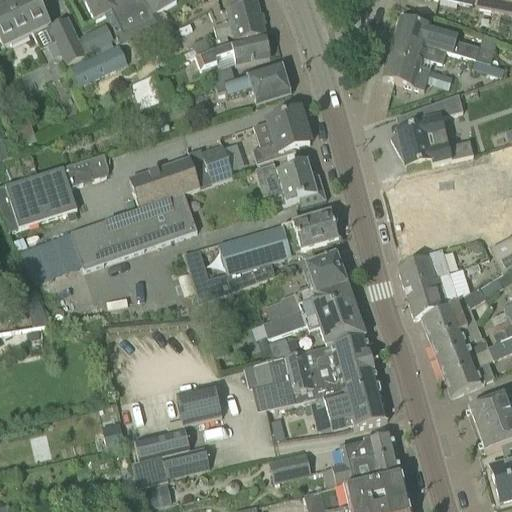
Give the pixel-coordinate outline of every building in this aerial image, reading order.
[(0,44),(3,50),(32,36),(30,32),(46,25),(33,0),(15,0),(0,7),(0,44)] [(165,30),(158,15),(153,19),(141,0),(81,0),(93,23),(104,18),(119,48),(165,30)] [(141,0),(153,19),(158,15),(175,5),(172,0),(141,0)] [(476,0),(475,11),(511,18),(511,0),(423,0),(438,3),(438,2),(471,9),(473,0),(476,0)] [(256,5),(225,12),(229,26),(213,30),(216,43),(232,38),(233,41),(263,33),(256,5)] [(424,50),(445,56),(474,65),(478,52),(428,38),(430,29),(400,20),(393,41),(424,50)] [(49,33),(64,63),(66,69),(85,60),(68,24),(63,26),(49,33)] [(111,45),(105,31),(81,42),(87,56),(111,45)] [(266,49),(263,39),(265,39),(263,33),(233,41),(234,46),(211,52),(194,61),(201,75),(215,69),(214,67),(232,62),(234,71),(269,62),(268,60),(270,57),(269,51),(266,49)] [(441,68),(445,56),(424,50),(393,41),(387,62),(418,71),(420,63),(441,68)] [(78,91),(126,69),(117,50),(69,72),(78,91)] [(430,74),(418,71),(387,62),(381,83),(423,95),(430,74)] [(291,87),(290,84),(287,83),(284,82),(280,69),(232,84),(228,71),(210,77),(217,99),(225,96),(227,103),(251,96),(255,107),(288,97),(288,95),(290,93),(291,90),(291,87)] [(504,74),(488,69),(486,77),(502,82),(504,74)] [(430,88),(449,94),(453,82),(434,76),(430,88)] [(153,80),(130,89),(139,114),(162,105),(153,80)] [(450,165),(447,150),(441,122),(462,116),(458,99),(418,113),(422,130),(412,132),(412,131),(407,132),(407,134),(397,136),(389,143),(399,160),(402,159),(405,172),(430,166),(431,170),(450,165)] [(308,146),(298,115),(299,115),(298,114),(267,125),(267,126),(253,131),(260,152),(252,155),(256,169),(294,156),(293,152),(308,147),(308,146)] [(29,128),(12,134),(19,152),(36,145),(29,128)] [(511,128),(501,131),(506,148),(485,154),(489,169),(511,162),(511,128)] [(221,150),(200,157),(210,189),(232,181),(221,150)] [(107,173),(103,159),(36,180),(26,184),(0,191),(0,222),(7,238),(18,233),(76,215),(69,192),(102,182),(106,180),(107,176),(107,173)] [(138,214),(183,199),(199,193),(188,163),(128,184),(138,214)] [(318,180),(317,180),(309,175),(306,164),(286,170),(287,173),(275,176),(281,196),(272,199),(276,211),(298,205),(301,212),(325,205),(318,180)] [(33,170),(23,173),(26,184),(36,180),(33,170)] [(477,174),(393,192),(408,261),(482,238),(489,253),(511,239),(511,227),(491,240),(489,236),(491,235),(477,174)] [(183,199),(138,214),(70,238),(83,276),(196,237),(183,199)] [(291,262),(290,259),(337,245),(329,216),(281,231),(217,249),(233,297),(275,282),(270,268),(291,262)] [(501,278),(511,270),(511,240),(489,253),(501,278)] [(397,272),(405,297),(449,284),(439,254),(425,259),(426,261),(397,272)] [(223,300),(217,283),(207,286),(198,255),(185,259),(200,308),(223,300)] [(334,258),(315,265),(304,269),(312,292),(289,300),(290,305),(295,304),(297,309),(316,303),(315,300),(345,289),(334,258)] [(420,323),(435,362),(467,349),(461,334),(466,332),(461,318),(484,304),(511,285),(511,272),(478,294),(477,293),(455,306),(456,307),(443,313),(439,316),(420,323)] [(457,305),(449,284),(405,297),(413,324),(457,305)] [(304,324),(314,320),(326,351),(364,341),(345,289),(315,300),(316,303),(297,309),(300,315),(286,320),(270,326),(262,329),(268,345),(306,331),(304,324)] [(280,306),(265,312),(270,326),(286,320),(280,306)] [(192,309),(188,314),(189,320),(200,319),(198,307),(192,309)] [(52,315),(52,318),(53,321),(55,323),(58,323),(60,322),(62,320),(63,317),(62,315),(60,313),(57,312),(54,313),(52,315)] [(42,314),(29,317),(32,333),(49,330),(42,314)] [(377,387),(364,341),(326,351),(283,363),(262,369),(253,371),(258,391),(263,390),(269,413),(293,409),(322,402),(377,387)] [(488,353),(487,352),(484,342),(467,349),(435,362),(450,402),(483,388),(483,386),(492,383),(486,369),(477,373),(472,360),(488,353)] [(493,365),(511,356),(511,348),(509,342),(487,352),(488,353),(493,365)] [(222,345),(211,349),(216,363),(227,359),(222,345)] [(377,387),(322,402),(330,432),(351,427),(352,434),(386,425),(377,387)] [(221,422),(213,390),(174,400),(182,431),(221,422)] [(511,395),(467,412),(483,457),(500,451),(511,446),(511,395)] [(188,456),(183,434),(132,446),(138,468),(188,456)] [(282,434),(272,436),(275,446),(284,443),(282,434)] [(361,446),(338,451),(340,458),(343,469),(366,465),(396,458),(391,439),(361,446)] [(511,446),(500,451),(500,452),(502,451),(507,467),(489,472),(499,506),(511,502),(511,446)] [(161,464),(138,468),(131,470),(137,494),(167,487),(167,483),(208,472),(203,453),(161,464)] [(400,477),(396,458),(366,465),(343,469),(331,472),(331,473),(321,476),(326,494),(370,484),(400,477)] [(269,469),(273,486),(308,478),(304,460),(269,469)] [(370,484),(326,494),(304,500),(306,511),(408,511),(400,477),(370,484)]
